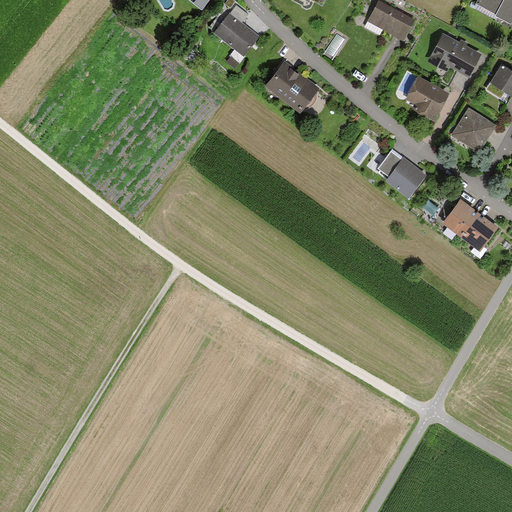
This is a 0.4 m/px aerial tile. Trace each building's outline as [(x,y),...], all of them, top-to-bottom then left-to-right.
[(412,17),(377,0),(367,21),(402,38),(412,17)] [(509,21),(511,16),(511,0),(476,0),(475,3),(509,21)] [(244,17),(232,8),(214,32),(243,54),(257,35),(240,23),(244,17)] [(458,42),(441,33),(427,61),(444,70),(447,64),(467,74),(478,52),(463,45),(465,42),(459,39),(458,42)] [(316,86),(282,61),(264,86),(298,111),(316,86)] [(511,93),(511,71),(500,65),(490,83),(511,95),(511,93)] [(446,92),(417,77),(406,99),(415,103),(412,109),(433,119),(446,92)] [(494,124),(467,108),(450,135),(477,152),(494,124)] [(386,180),(402,157),(389,148),(373,170),(386,180)] [(409,196),(425,174),(402,157),(386,180),(409,196)] [(481,212),(461,197),(442,222),(462,236),(481,212)] [(481,212),(462,236),(480,250),(499,226),(481,212)]
